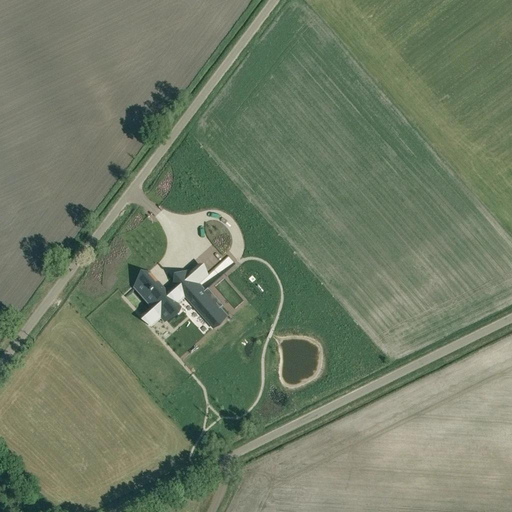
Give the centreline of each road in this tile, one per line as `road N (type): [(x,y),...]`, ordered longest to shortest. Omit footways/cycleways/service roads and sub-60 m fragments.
road 1 (unclassified): [(0,364),(273,0)]
road 2 (unclassified): [(116,511),(511,319)]
